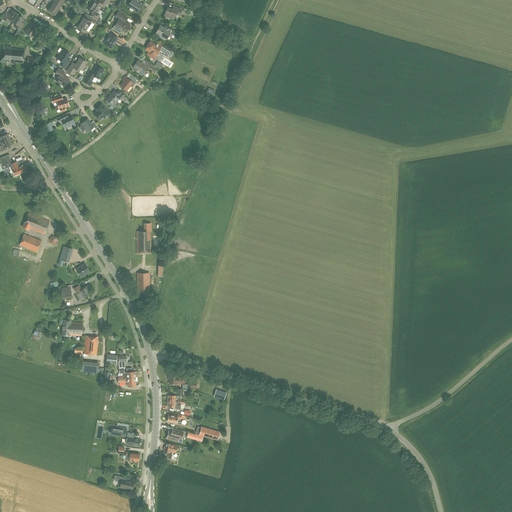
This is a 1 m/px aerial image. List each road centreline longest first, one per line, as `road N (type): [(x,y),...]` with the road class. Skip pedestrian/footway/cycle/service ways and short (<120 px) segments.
road 1 (track): [(276,0),(228,103),(156,84),(45,176)]
road 2 (unclassified): [(388,429),(149,355)]
road 3 (secondary): [(149,355),(123,287),(57,182)]
road 4 (secondary): [(148,511),(155,407),(149,355)]
road 5 (unclassified): [(388,429),(436,405),(511,341)]
